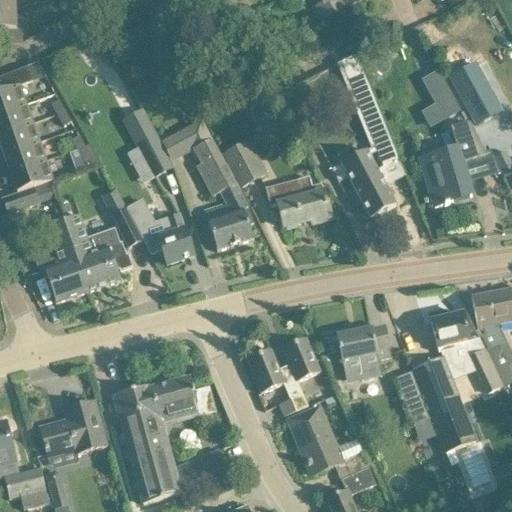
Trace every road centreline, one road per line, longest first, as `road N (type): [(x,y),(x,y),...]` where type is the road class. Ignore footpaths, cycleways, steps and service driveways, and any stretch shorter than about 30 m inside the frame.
road 1 (tertiary): [(511,259),(380,276),(201,314)]
road 2 (residential): [(274,481),(201,314)]
road 3 (tertiary): [(201,314),(39,354)]
